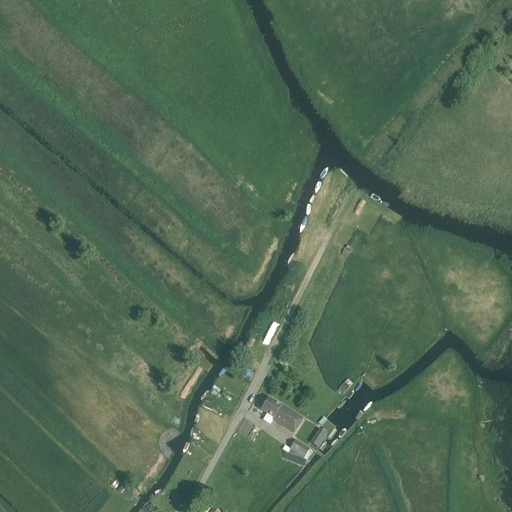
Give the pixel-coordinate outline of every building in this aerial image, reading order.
[(344,383),(338,389),(343,394),(349,387),(344,383)] [(269,398),(261,410),(274,418),(273,420),(294,432),(303,419),(281,405),(281,406),(269,398)] [(309,443),(317,448),(327,434),(319,429),(309,443)] [(295,440),(290,449),(289,450),(303,459),(309,450),(295,440)] [(137,482),(133,485),(138,492),(142,490),(137,482)] [(130,485),(126,490),(132,496),(137,492),(130,485)]
